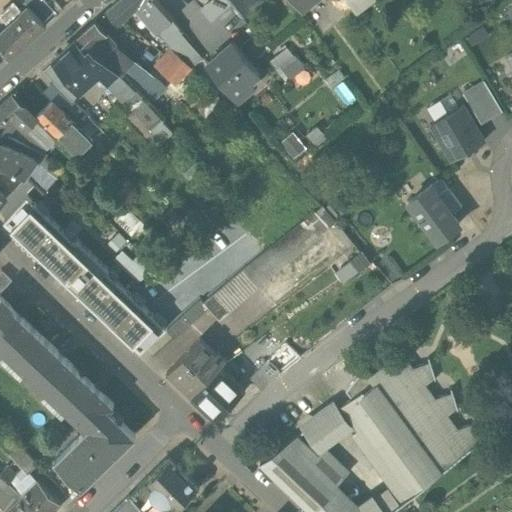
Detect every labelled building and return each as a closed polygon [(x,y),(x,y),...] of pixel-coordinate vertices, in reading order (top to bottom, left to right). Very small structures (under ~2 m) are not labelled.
[(28,7),(43,25),(55,14),(40,0),(18,0),(27,8),(28,7)] [(137,9),(146,0),(121,0),(106,13),(117,26),(137,9)] [(151,0),(146,0),(137,9),(158,34),(171,22),(151,0)] [(228,0),(236,9),(246,0),(228,0)] [(261,0),(246,0),(236,9),(243,18),(263,2),(261,0)] [(291,0),(299,10),(310,0),(291,0)] [(345,0),(355,14),(364,8),(357,0),(345,0)] [(0,33),(0,51),(7,62),(45,27),(43,25),(28,7),(27,8),(20,15),(12,7),(4,15),(5,16),(1,20),(8,26),(0,33)] [(90,48),(108,64),(112,67),(121,75),(133,63),(114,46),(115,45),(95,22),(75,41),(76,42),(86,52),(90,48)] [(238,49),(252,66),(270,50),(256,33),(238,49)] [(80,89),(108,64),(90,48),(86,52),(76,42),(55,61),(80,89)] [(207,65),(238,101),(257,84),(253,79),(259,74),(252,66),(238,49),(232,42),(207,64),(207,65)] [(288,44),(270,57),(285,77),(303,65),(288,44)] [(133,63),(121,75),(135,91),(141,99),(156,83),(133,63)] [(121,75),(112,67),(103,77),(121,95),(118,99),(114,95),(98,109),(110,119),(135,91),(121,75)] [(463,93),(482,124),(502,111),(484,80),(463,93)] [(13,95),(0,106),(0,133),(0,134),(1,133),(4,137),(13,129),(9,125),(27,109),(13,95)] [(37,117),(58,138),(73,122),(51,101),(37,117)] [(464,105),(431,124),(452,160),(485,141),(464,105)] [(73,122),(58,138),(57,139),(76,158),(78,156),(82,160),(87,155),(83,151),(92,142),(73,122)] [(0,164),(25,175),(36,162),(0,145),(0,133),(0,134),(0,133),(0,164)] [(55,137),(42,153),(63,174),(76,158),(57,139),(55,137)] [(42,153),(36,162),(25,175),(46,195),(63,174),(42,153)] [(440,179),(431,186),(452,215),(462,208),(440,179)] [(452,215),(431,186),(408,202),(437,241),(460,224),(452,215)] [(26,196),(4,223),(61,277),(62,276),(74,287),(73,287),(139,352),(165,329),(107,272),(109,270),(76,240),(74,242),(26,196)] [(333,268),(342,280),(370,261),(361,249),(333,268)] [(215,288),(232,274),(223,264),(206,278),(215,288)] [(0,293),(11,281),(1,272),(0,272),(0,293)] [(232,274),(215,288),(225,301),(242,287),(232,274)] [(40,336),(0,298),(0,347),(15,362),(40,336)] [(81,376),(40,336),(15,362),(57,402),(81,376)] [(199,339),(166,373),(191,397),(220,366),(226,360),(218,352),(216,354),(199,339)] [(430,363),(410,368),(400,353),(370,375),(365,367),(346,391),(351,399),(342,406),(345,410),(342,413),(338,409),(305,433),(317,449),(351,425),(347,419),(350,417),(408,498),(478,444),(477,443),(480,441),(475,424),(455,430),(445,417),(457,408),(453,393),(433,399),(423,386),(435,378),(430,363)] [(250,378),(261,390),(279,372),(267,360),(250,378)] [(191,397),(216,421),(245,389),(220,366),(191,397)] [(113,406),(81,376),(57,402),(87,431),(108,410),(113,406)] [(87,431),(55,462),(81,489),(134,437),(108,410),(87,431)] [(260,462),(311,511),(390,511),(400,505),(388,490),(375,500),(358,511),(356,511),(335,491),(351,474),(327,451),(320,457),(297,436),(260,462)] [(170,457),(131,496),(136,502),(146,511),(166,511),(173,505),(177,509),(185,501),(200,487),(170,457)] [(0,473),(0,476),(7,484),(15,476),(7,467),(0,473)] [(34,511),(21,498),(7,484),(0,476),(0,506),(5,511),(34,511)] [(34,511),(53,511),(60,506),(37,482),(21,498),(34,511)] [(131,496),(114,511),(146,511),(136,502),(131,496)]
